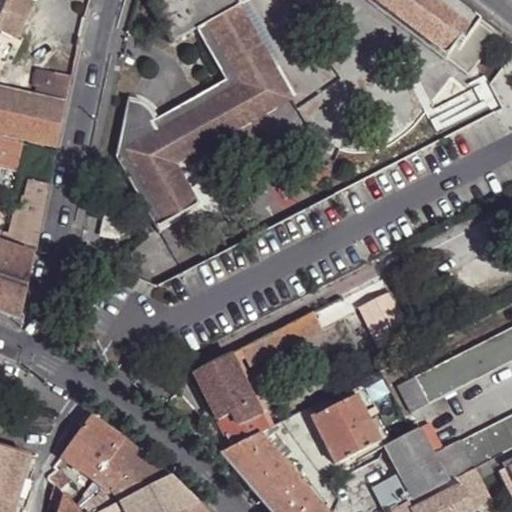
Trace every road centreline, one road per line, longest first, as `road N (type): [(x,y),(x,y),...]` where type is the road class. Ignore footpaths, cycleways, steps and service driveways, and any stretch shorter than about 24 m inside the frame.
road 1 (unclassified): [(31,352),(109,0)]
road 2 (unclassified): [(239,511),(183,453),(93,392)]
road 3 (residential): [(33,511),(45,458),(93,392)]
